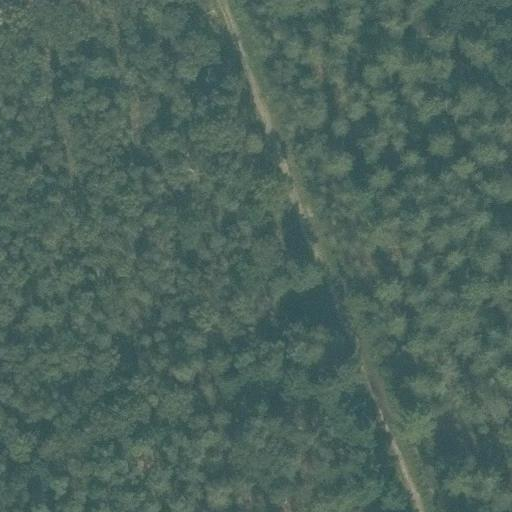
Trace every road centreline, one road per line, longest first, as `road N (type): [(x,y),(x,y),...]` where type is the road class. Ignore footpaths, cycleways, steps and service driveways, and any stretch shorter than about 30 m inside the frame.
road 1 (track): [(417,511),(214,0)]
road 2 (track): [(355,356),(511,298)]
